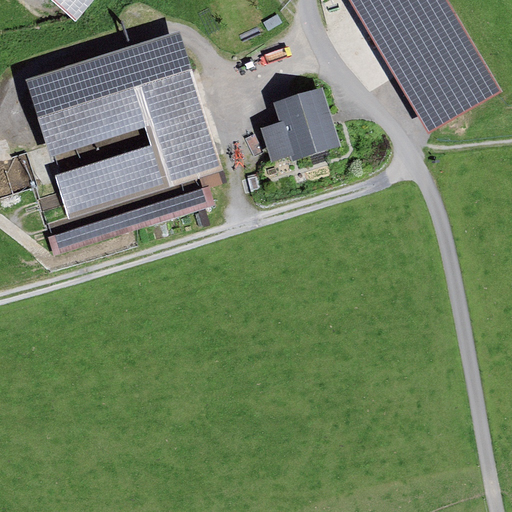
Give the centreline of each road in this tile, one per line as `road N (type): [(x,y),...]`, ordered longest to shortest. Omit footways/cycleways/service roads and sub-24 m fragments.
road 1 (unclassified): [(498,511),(430,186),(329,64),(309,0)]
road 2 (track): [(416,167),(375,188),(0,305)]
